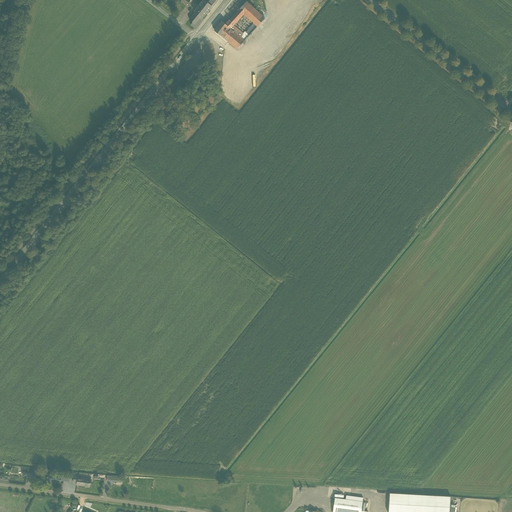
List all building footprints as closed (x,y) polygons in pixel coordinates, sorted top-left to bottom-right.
[(190,0),(179,0),(186,5),(185,6),(188,8),(190,6),(187,4),(190,0)] [(202,0),(193,11),(195,12),(201,18),(202,18),(212,5),(211,5),(204,0),(202,0)] [(265,18),(246,1),(239,9),(244,14),(254,23),(257,26),(265,18)] [(239,9),(233,15),(238,20),(244,14),(239,9)] [(201,18),(195,12),(189,19),(193,22),(191,25),(194,27),(201,18)] [(202,18),(201,18),(194,27),(196,29),(204,20),(202,18)] [(226,24),(222,21),(214,31),(225,39),(233,30),(230,28),(233,25),(235,23),(231,19),(226,24)] [(254,23),(248,29),(252,32),(257,26),(254,23)] [(243,33),(233,25),(230,28),(233,30),(234,31),(235,31),(236,32),(240,36),(243,33)] [(235,31),(234,31),(233,30),(225,39),(237,49),(245,40),(240,36),(236,32),(235,31)] [(246,32),(245,32),(243,33),(240,36),(245,40),(249,35),(246,32)] [(20,470),(24,471),(24,475),(36,477),(37,470),(21,468),(20,470)] [(61,475),(48,473),(47,477),(48,477),(47,481),(60,483),(60,480),(64,481),(69,482),(70,476),(65,475),(61,474),(61,475)] [(74,476),(73,482),(77,483),(77,485),(89,487),(90,483),(91,484),(91,478),(74,476)] [(347,495),(347,499),(335,498),(333,511),(367,511),(368,511),(361,511),(363,497),(347,495)] [(424,495),(410,511),(449,511),(450,496),(424,495)]
